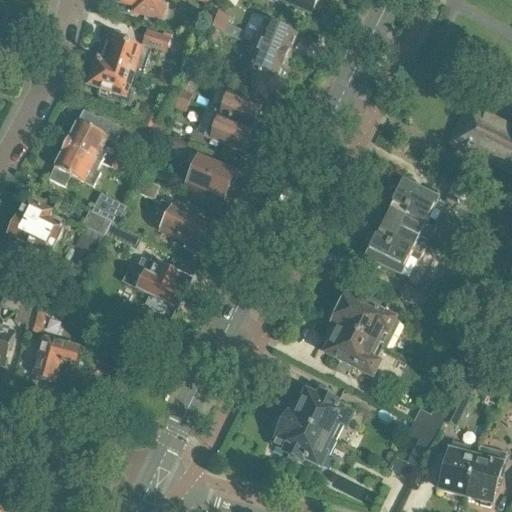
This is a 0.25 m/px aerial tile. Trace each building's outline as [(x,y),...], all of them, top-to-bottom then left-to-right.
[(121,0),(121,5),(136,8),(134,15),(167,22),(170,7),(160,5),(161,0),(121,0)] [(274,0),(277,1),(313,17),(319,0),(274,0)] [(206,28),(220,34),(220,35),(242,44),(246,34),(227,27),(230,19),(213,13),(206,28)] [(258,38),(253,36),(249,46),(288,61),(297,37),(264,24),(258,38)] [(220,34),(206,28),(203,38),(216,43),(220,35),(220,34)] [(148,33),(144,47),(168,55),(172,41),(148,33)] [(97,66),(134,78),(135,77),(142,79),(151,55),(124,46),(126,40),(111,35),(100,65),(98,65),(97,66)] [(249,46),(238,71),(245,74),(278,87),(288,61),(249,46)] [(90,88),(105,94),(103,99),(130,108),(134,94),(129,93),(134,78),(97,66),(90,88)] [(176,101),(189,106),(192,98),(179,93),(176,101)] [(224,108),(219,106),(215,116),(254,130),(263,108),(230,95),(224,108)] [(189,106),(176,101),(172,110),(186,115),(189,106)] [(511,131),(469,110),(452,145),(511,175),(511,131)] [(81,126),(69,150),(104,167),(110,155),(105,152),(111,140),(119,144),(125,133),(103,122),(102,123),(87,115),(81,126)] [(162,135),(167,123),(147,115),(142,126),(162,135)] [(205,139),(244,154),(254,130),(215,116),(205,139)] [(166,149),(185,156),(188,146),(170,139),(166,149)] [(52,184),(67,192),(73,181),(95,192),(103,178),(99,177),(104,167),(69,150),(57,173),(58,173),(52,184)] [(187,167),(194,170),(186,190),(225,206),(238,175),(199,158),(198,160),(191,157),(187,167)] [(128,166),(117,162),(112,173),(138,184),(142,175),(127,169),(128,166)] [(397,190),(397,192),(397,194),(398,196),(393,206),(409,214),(407,218),(412,220),(406,232),(429,244),(438,224),(436,223),(445,205),(418,192),(418,190),(418,188),(417,186),(416,185),(415,183),(414,182),(412,181),(411,181),(409,180),(407,180),(405,180),(404,181),(402,182),(401,183),(399,184),(398,185),(398,187),(397,189),(397,190)] [(160,190),(141,182),(135,196),(154,204),(160,190)] [(454,184),(448,196),(472,207),(478,195),(454,184)] [(91,215),(113,225),(112,226),(119,229),(128,211),(100,197),(91,215)] [(68,224),(83,231),(75,248),(95,258),(105,238),(106,238),(112,227),(111,226),(111,225),(112,226),(113,225),(91,215),(90,217),(61,203),(56,213),(70,220),(68,224)] [(161,234),(186,247),(184,251),(197,257),(199,253),(201,254),(213,229),(163,204),(158,214),(169,219),(161,234)] [(7,251),(25,260),(30,250),(52,261),(67,232),(52,224),(54,218),(28,205),(20,224),(18,223),(18,224),(14,226),(10,235),(11,239),(10,241),(12,241),(7,251)] [(112,227),(106,238),(136,253),(141,242),(112,227)] [(377,270),(379,269),(380,269),(382,267),(408,280),(417,262),(419,263),(429,244),(406,232),(400,245),(395,242),(393,246),(377,239),(372,250),(370,250),(369,251),(367,252),(366,253),(365,255),(364,256),(364,258),(364,260),(364,262),(364,263),(365,265),(366,266),(367,268),(369,269),(370,270),(372,270),(374,270),(375,270),(377,270)] [(137,294),(150,301),(147,307),(164,316),(168,308),(179,313),(193,287),(143,261),(137,273),(145,277),(137,294)] [(405,286),(398,298),(422,310),(428,298),(405,286)] [(4,295),(1,309),(18,314),(19,314),(25,301),(4,295)] [(384,351),(388,353),(402,323),(359,301),(357,304),(349,300),(344,312),(342,312),(338,313),(335,315),(334,319),(333,322),(333,325),(334,327),(336,327),(384,352),(384,351)] [(19,314),(18,314),(14,326),(28,330),(35,304),(25,301),(19,314)] [(33,315),(26,338),(37,342),(46,319),(33,315)] [(4,325),(3,323),(0,324),(0,364),(6,366),(15,334),(2,331),(4,325)] [(330,340),(330,344),(322,358),(375,385),(384,365),(378,363),(384,352),(336,327),(330,340)] [(453,345),(465,351),(459,365),(472,371),(485,342),(460,330),(453,345)] [(82,350),(46,340),(35,380),(40,381),(38,386),(55,391),(57,386),(64,388),(70,385),(74,372),(75,372),(82,350)] [(296,421),(290,418),(288,419),(338,444),(341,436),(338,434),(340,431),(348,434),(357,416),(341,408),(342,405),(319,394),(316,400),(308,396),(296,421)] [(451,411),(445,424),(458,430),(472,401),(459,395),(451,411)] [(432,418),(421,413),(415,425),(439,437),(445,424),(451,411),(438,405),(432,418)] [(285,456),(304,465),(305,462),(321,470),(329,455),(331,451),(334,452),(338,444),(288,419),(283,422),(282,424),(280,428),(280,431),(279,437),(280,439),(276,447),(286,452),(287,453),(286,455),(285,456)] [(408,466),(397,460),(396,462),(408,468),(414,455),(427,461),(439,437),(415,425),(409,438),(419,443),(408,466)] [(453,445),(451,452),(440,493),(466,500),(477,458),(470,456),(472,450),(453,445)] [(466,500),(481,504),(480,508),(491,511),(491,510),(493,510),(500,481),(503,482),(507,468),(506,468),(508,461),(509,457),(480,449),(478,458),(477,458),(466,500)] [(408,468),(396,462),(391,472),(415,484),(427,461),(414,455),(408,468)]
